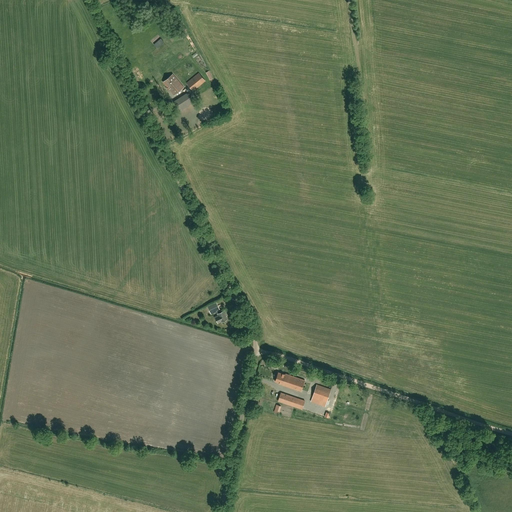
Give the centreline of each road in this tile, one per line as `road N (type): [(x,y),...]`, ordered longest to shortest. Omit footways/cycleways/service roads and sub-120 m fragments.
road 1 (unclassified): [(223,511),(253,329),(87,0)]
road 2 (track): [(511,432),(255,351)]
